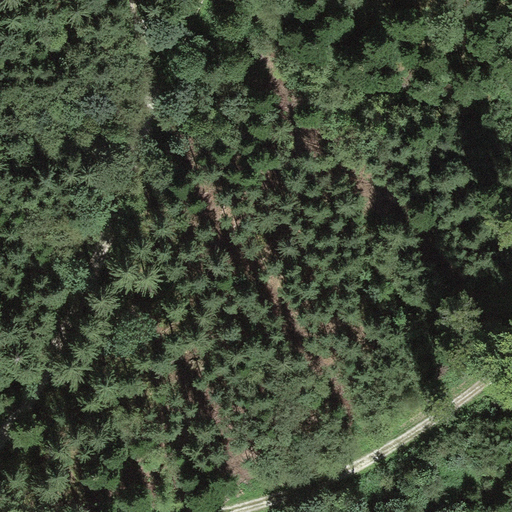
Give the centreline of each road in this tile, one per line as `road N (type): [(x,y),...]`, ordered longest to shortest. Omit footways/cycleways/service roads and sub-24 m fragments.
road 1 (track): [(0,436),(42,379),(122,179),(139,103),(134,0)]
road 2 (track): [(226,511),(381,448),(511,355)]
